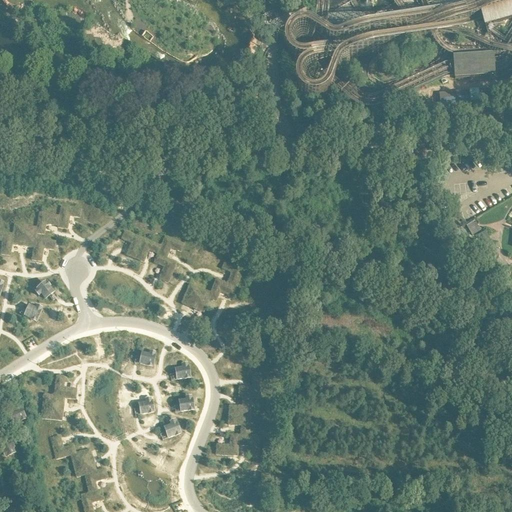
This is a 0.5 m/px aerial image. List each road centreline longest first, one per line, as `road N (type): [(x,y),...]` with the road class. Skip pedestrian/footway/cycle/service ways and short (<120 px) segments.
road 1 (unclassified): [(0,141),(85,154),(296,160),(511,144)]
road 2 (residential): [(87,323),(159,329),(208,366),(213,406),(188,478),(200,511)]
